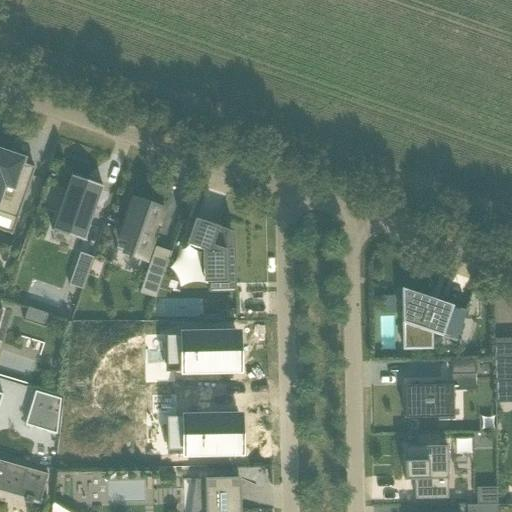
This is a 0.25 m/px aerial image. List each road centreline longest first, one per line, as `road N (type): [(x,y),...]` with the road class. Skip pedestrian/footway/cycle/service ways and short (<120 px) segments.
road 1 (residential): [(293,193),(283,223),(290,511)]
road 2 (residential): [(293,193),(0,91)]
road 3 (residential): [(358,215),(348,244),(354,511)]
road 4 (residential): [(511,266),(358,215)]
